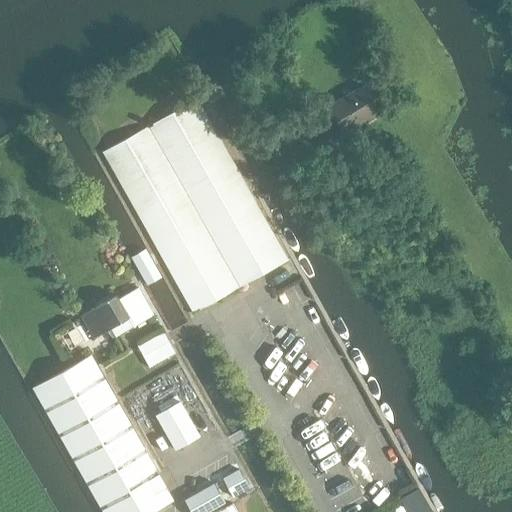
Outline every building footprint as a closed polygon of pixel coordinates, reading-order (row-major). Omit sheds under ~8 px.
[(343,132),(378,112),(363,86),(328,106),(343,132)] [(192,313),(287,260),(288,260),(196,98),(101,152),(192,313)] [(336,128),(314,141),(330,166),(350,154),(336,128)] [(147,282),(161,275),(148,246),(134,253),(147,282)] [(115,336),(152,315),(137,287),(117,298),(116,295),(81,315),(93,337),(110,327),(115,336)] [(70,346),(88,337),(81,323),(63,331),(70,346)] [(166,329),(139,341),(149,363),(176,351),(166,329)] [(101,511),(153,511),(173,501),(157,473),(158,473),(90,354),(31,388),(101,511)] [(175,451),(199,436),(179,401),(155,415),(175,451)] [(238,469),(222,478),(233,498),(249,488),(238,469)] [(190,511),(207,511),(225,503),(214,483),(184,500),(190,511)] [(236,511),(232,503),(216,511),(236,511)]
